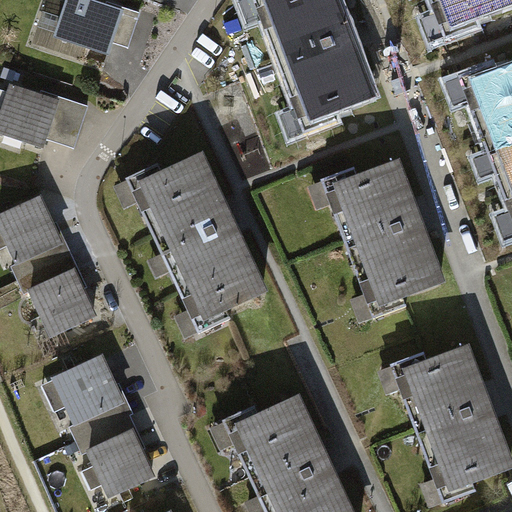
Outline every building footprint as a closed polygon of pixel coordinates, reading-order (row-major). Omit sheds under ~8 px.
[(339,0),(280,0),(266,5),(311,131),(378,107),(339,0)] [(511,0),(429,0),(445,41),(511,16),(511,0)] [(138,22),(73,1),(59,43),(110,59),(114,47),(129,51),(138,22)] [(511,67),(465,85),(511,211),(511,67)] [(93,111),(11,85),(0,118),(0,141),(45,156),(49,143),(79,152),(93,111)] [(204,158),(136,188),(200,331),(268,301),(204,158)] [(400,164),(333,189),(380,316),(448,291),(400,164)] [(42,192),(0,209),(0,229),(13,260),(62,240),(42,192)] [(75,267),(30,288),(52,334),(97,314),(75,267)] [(511,457),(471,348),(403,373),(449,499),(511,475),(511,457)] [(103,355),(54,376),(74,425),(124,404),(103,355)] [(352,511),(303,400),(235,430),(271,511),(352,511)] [(132,434),(89,453),(110,498),(153,479),(132,434)]
